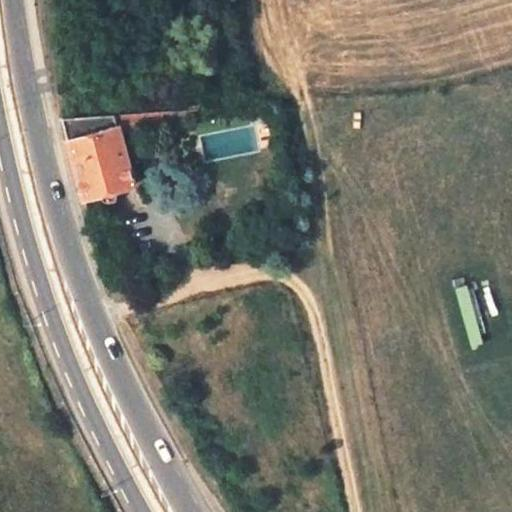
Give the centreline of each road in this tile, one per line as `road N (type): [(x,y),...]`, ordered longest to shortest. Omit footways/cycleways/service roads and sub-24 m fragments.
road 1 (track): [(51,327),(262,271),(297,283),(308,302),(354,511)]
road 2 (primary): [(190,511),(92,314),(27,89)]
